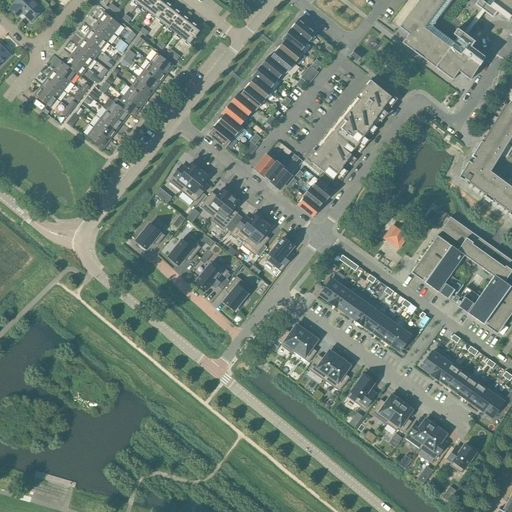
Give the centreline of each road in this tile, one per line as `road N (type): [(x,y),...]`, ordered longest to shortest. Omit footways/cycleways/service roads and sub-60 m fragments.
road 1 (residential): [(511,40),(456,120),(421,102),(408,107),(321,235)]
road 2 (residential): [(321,235),(511,368)]
road 3 (residential): [(276,293),(458,423)]
road 4 (tertiary): [(387,511),(215,373)]
road 5 (tertiary): [(215,373),(68,251)]
road 6 (residential): [(176,118),(321,235)]
road 7 (unclassified): [(68,251),(176,118)]
